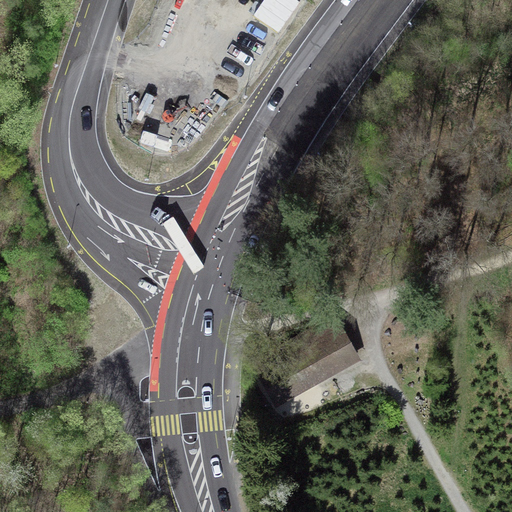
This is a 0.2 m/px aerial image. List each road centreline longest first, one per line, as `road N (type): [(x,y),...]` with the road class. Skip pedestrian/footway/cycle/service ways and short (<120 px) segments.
road 1 (track): [(100,377),(143,355),(230,356),(231,335),(511,253)]
road 2 (secondary): [(102,0),(57,111),(53,184),(64,217),(97,258),(120,279),(176,301)]
road 3 (secondary): [(223,273),(264,187),(402,0)]
road 4 (track): [(355,300),(373,351),(463,511)]
road 5 (secondary): [(133,214),(93,170),(85,118),(85,78),(104,0)]
road 6 (secondary): [(302,89),(261,115),(193,196),(133,214)]
road 7 (secondary): [(176,301),(166,389),(199,511)]
road 8 (secondary): [(227,511),(206,414),(213,307)]
road 9 (secondary): [(302,89),(194,255)]
